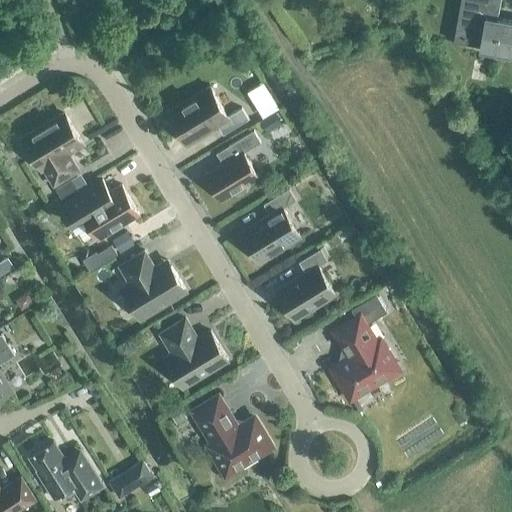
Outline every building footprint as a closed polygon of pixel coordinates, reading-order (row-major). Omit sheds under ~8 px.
[(511,53),(511,20),(496,18),(499,0),(460,0),(453,40),(480,45),(479,48),(511,53)] [(389,20),(398,17),(393,4),(384,8),(389,20)] [(227,116),(210,87),(168,113),(186,142),(216,123),(223,134),(248,118),(242,107),(227,116)] [(272,94),(255,104),(263,117),(280,107),(272,94)] [(275,111),(260,120),(267,131),(281,122),(275,111)] [(67,151),(82,142),(65,113),(23,139),(40,167),(43,166),(54,184),(78,169),(67,151)] [(234,156),(205,174),(220,199),(233,191),(234,193),(239,194),(245,190),(246,185),(245,184),(258,176),(244,152),(261,141),(253,130),(228,145),(234,156)] [(109,191),(102,179),(60,204),(71,223),(83,215),(97,238),(139,213),(122,184),(109,191)] [(270,214),(240,232),(258,261),(300,235),(283,207),(296,199),(289,188),(263,203),(270,214)] [(336,234),(327,240),(331,247),(340,241),(336,234)] [(111,245),(97,254),(102,262),(116,253),(111,245)] [(305,272),(276,290),(294,319),(336,293),(318,265),(327,260),(320,248),(299,261),(305,272)] [(139,317),(185,289),(168,260),(155,268),(144,250),(119,265),(130,283),(122,288),(139,317)] [(343,361),(333,368),(350,397),(367,386),(369,389),(382,381),(381,378),(397,368),(380,339),(376,341),(365,324),(388,310),(377,294),(352,309),(357,316),(334,330),(346,349),(343,361)] [(182,387),(228,359),(211,330),(196,338),(192,331),(193,330),(185,317),(160,332),(173,353),(164,358),(182,387)] [(0,396),(12,390),(0,370),(0,363),(15,354),(1,333),(0,333),(0,396)] [(255,455),(272,445),(254,416),(245,422),(233,419),(218,395),(193,410),(213,441),(208,444),(226,473),(242,463),(244,466),(257,458),(255,455)] [(53,440),(29,455),(38,469),(37,470),(55,498),(73,486),(81,498),(103,484),(86,458),(71,468),(53,440)] [(128,468),(138,483),(150,476),(140,460),(128,468)] [(118,496),(129,489),(120,473),(108,481),(118,496)] [(15,511),(16,511),(36,499),(21,475),(1,488),(0,486),(0,511),(15,511)]
